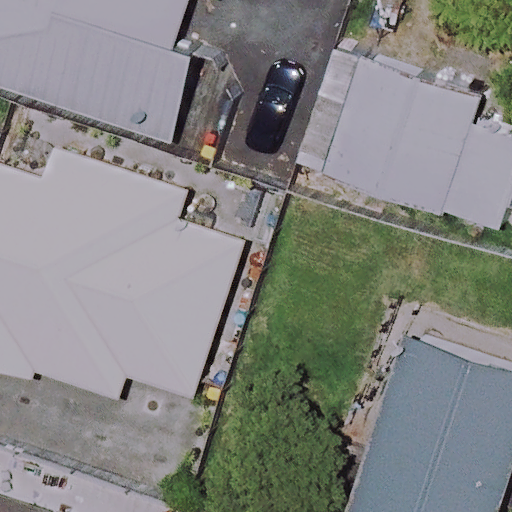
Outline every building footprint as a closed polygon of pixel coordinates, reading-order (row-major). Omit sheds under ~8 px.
[(221,42),(180,28),(189,0),(0,0),(0,71),(191,133),(221,42)] [(511,95),(343,46),(309,164),(511,223),(511,95)] [(0,352),(127,394),(137,365),(206,387),(256,234),(189,212),(199,183),(66,140),(57,168),(0,150),(0,352)] [(511,511),(511,360),(421,335),(370,511),(511,511)] [(63,511),(0,491),(0,511),(63,511)]
